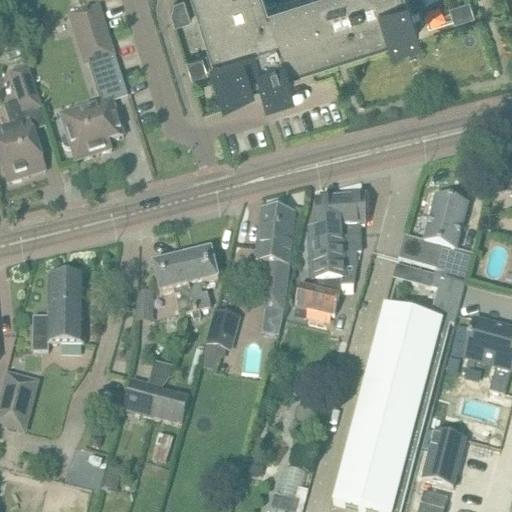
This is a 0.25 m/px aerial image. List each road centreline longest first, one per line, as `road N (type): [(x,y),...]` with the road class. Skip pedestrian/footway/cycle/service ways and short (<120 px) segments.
road 1 (tertiary): [(216,192),(511,119)]
road 2 (tertiary): [(0,249),(216,192)]
road 3 (residential): [(163,0),(160,13),(216,192)]
